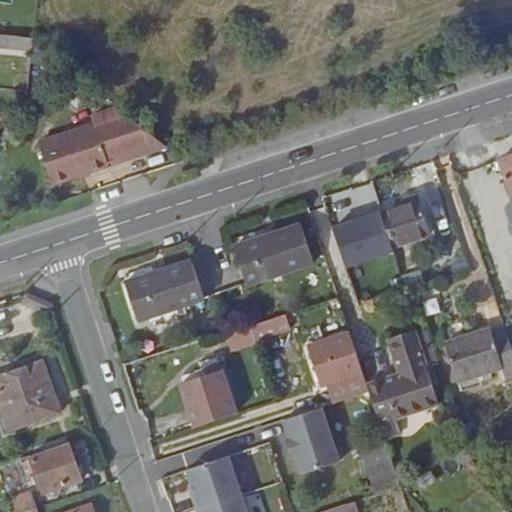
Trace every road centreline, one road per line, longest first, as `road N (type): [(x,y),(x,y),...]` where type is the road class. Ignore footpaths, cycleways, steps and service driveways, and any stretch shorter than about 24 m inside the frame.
road 1 (secondary): [(511,95),(59,244)]
road 2 (residential): [(59,244),(144,511)]
